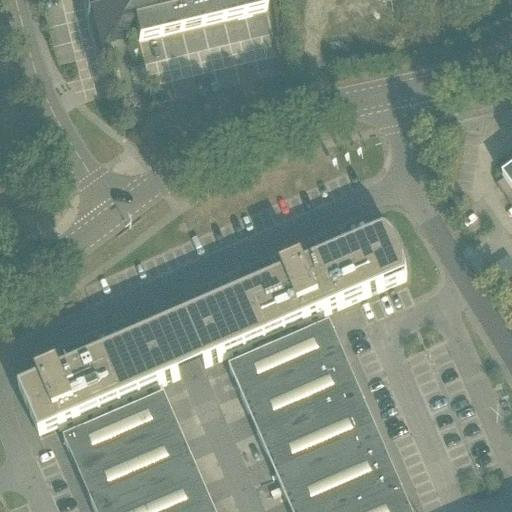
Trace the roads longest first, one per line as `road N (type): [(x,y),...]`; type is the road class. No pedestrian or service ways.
road 1 (unclassified): [(114,217),(247,135),(391,95)]
road 2 (unclassified): [(150,283),(415,168)]
road 3 (unclassified): [(252,511),(150,283)]
road 4 (unclassified): [(114,217),(52,122),(14,0)]
road 5 (unclassified): [(511,338),(415,168)]
road 6 (unclassified): [(0,346),(150,283)]
road 7 (unclassified): [(0,291),(114,217)]
road 8 (unclassified): [(391,95),(511,65)]
